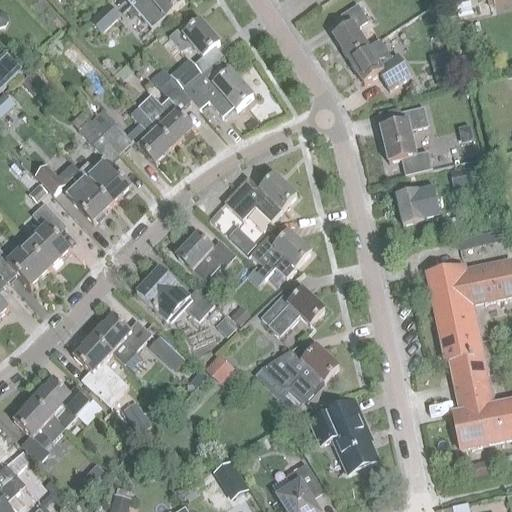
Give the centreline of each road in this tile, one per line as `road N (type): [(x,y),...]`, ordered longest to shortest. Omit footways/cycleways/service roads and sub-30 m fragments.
road 1 (residential): [(0,379),(166,214),(245,152),(329,116)]
road 2 (residential): [(421,507),(329,116)]
road 3 (residential): [(329,116),(259,0)]
